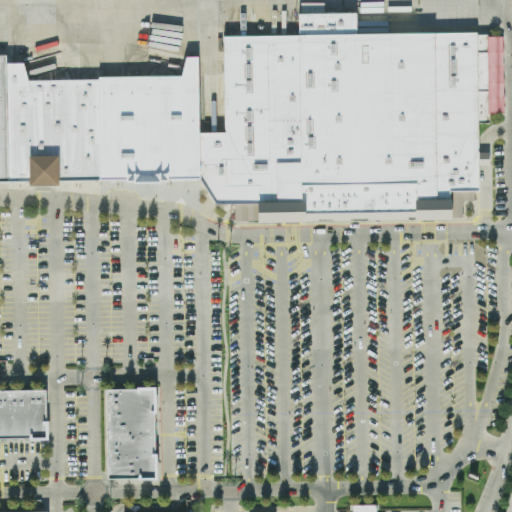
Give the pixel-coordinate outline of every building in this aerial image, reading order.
[(206,167),(205,135),(230,134),(229,40),(305,38),(304,19),(360,18),(361,38),(480,38),(483,191),(422,193),(422,213),(306,214),(306,202),(217,203),(206,180),(206,167)] [(105,181),(206,180),(206,167),(205,135),(204,60),(191,61),(186,78),(103,81),(105,181)] [(11,66),(0,66),(0,183),(13,183),(11,66)] [(11,66),(13,183),(105,181),(103,81),(35,84),(29,66),(11,66)] [(108,481),(157,480),(155,390),(107,391),(108,481)] [(0,439),(47,439),(46,392),(0,392),(0,439)]
